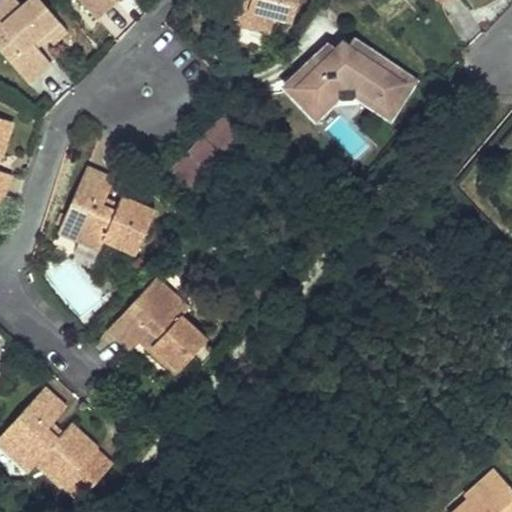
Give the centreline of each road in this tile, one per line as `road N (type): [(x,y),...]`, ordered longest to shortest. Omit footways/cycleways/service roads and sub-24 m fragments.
road 1 (residential): [(147,92),(76,102),(58,128),(20,249),(0,271)]
road 2 (residential): [(90,385),(0,297)]
